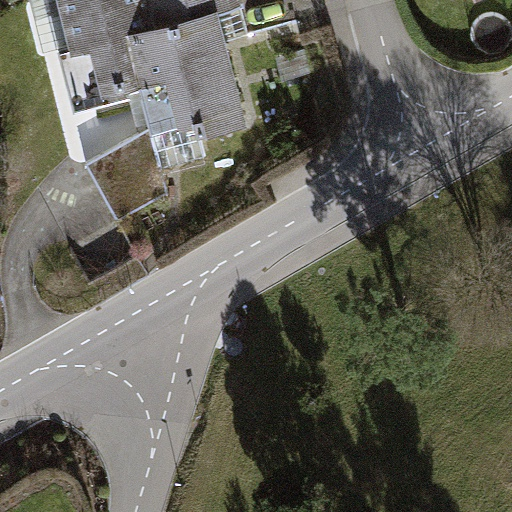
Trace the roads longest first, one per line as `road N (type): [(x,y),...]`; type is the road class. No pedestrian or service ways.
road 1 (residential): [(119,326),(426,145)]
road 2 (residential): [(119,326),(148,384),(152,460),(138,511)]
road 3 (residential): [(426,145),(373,0)]
road 4 (residential): [(0,392),(119,326)]
